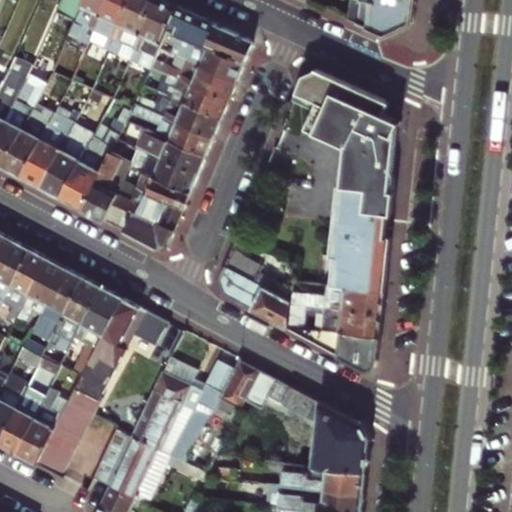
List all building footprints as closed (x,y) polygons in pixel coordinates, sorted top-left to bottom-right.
[(61,0),(55,14),(75,23),(84,0),(61,0)] [(84,0),(75,23),(71,32),(81,37),(73,55),(81,59),(89,40),(106,0),(84,0)] [(106,0),(89,40),(109,49),(131,0),(106,0)] [(155,0),(131,0),(109,49),(130,59),(155,0)] [(162,42),(168,29),(178,5),(165,0),(155,0),(130,59),(152,68),(152,66),(156,58),(160,47),(162,42)] [(416,0),(362,0),(360,23),(388,36),(414,24),(416,0)] [(251,38),(178,5),(168,29),(185,36),(246,61),(253,44),(252,41),(251,38)] [(0,87),(1,84),(0,83),(0,66),(5,57),(16,32),(7,28),(3,37),(0,42),(0,87)] [(168,29),(162,42),(175,47),(179,39),(183,41),(185,36),(168,29)] [(183,41),(178,54),(239,79),(246,61),(185,36),(183,41)] [(239,79),(178,54),(173,66),(156,58),(152,66),(170,73),(231,98),(239,79)] [(0,87),(0,129),(14,103),(6,98),(18,73),(9,69),(1,84),(0,87)] [(394,174),(397,154),(394,154),(395,139),(399,129),(402,124),(400,122),(385,115),(379,112),(385,99),(318,70),(304,78),(298,94),(319,103),(315,110),(307,129),(347,147),(343,186),(339,186),(331,257),(335,258),(332,284),(385,290),(391,238),(387,238),(390,215),(394,215),(396,192),(392,192),(394,174)] [(170,73),(163,92),(223,117),(231,98),(170,73)] [(72,78),(67,88),(87,98),(92,87),(72,78)] [(0,129),(0,162),(4,165),(33,111),(25,107),(35,86),(25,81),(14,103),(0,129)] [(223,117),(163,92),(155,110),(216,135),(223,117)] [(295,101),(315,110),(319,103),(298,94),(295,101)] [(388,101),(385,99),(379,112),(385,115),(390,104),(388,101)] [(62,196),(83,207),(112,150),(118,138),(128,121),(133,112),(136,107),(124,101),(109,131),(99,126),(95,133),(62,196)] [(216,135),(155,110),(137,103),(136,107),(133,112),(162,124),(158,133),(208,154),(216,135)] [(4,165),(23,175),(55,111),(46,107),(44,112),(35,107),(33,111),(4,165)] [(42,185),(75,122),(55,111),(23,175),(42,185)] [(42,185),(62,196),(95,133),(75,122),(42,185)] [(208,154),(158,133),(148,129),(139,147),(201,172),(208,154)] [(201,172),(139,147),(131,166),(145,172),(193,191),(201,172)] [(112,150),(83,207),(107,219),(115,201),(120,192),(123,186),(113,181),(125,157),(112,150)] [(193,191),(145,172),(140,185),(134,198),(120,192),(115,201),(178,228),(193,191)] [(123,186),(120,192),(134,198),(140,185),(132,181),(130,187),(124,184),(123,186)] [(178,228),(115,201),(107,219),(161,248),(171,245),(178,228)] [(0,266),(15,239),(0,230),(0,266)] [(0,309),(4,302),(32,248),(15,239),(0,266),(0,309)] [(256,281),(264,264),(244,254),(249,244),(238,240),(221,280),(224,294),(289,328),(289,326),(291,303),(292,292),(288,290),(285,296),(256,281)] [(15,324),(18,319),(50,257),(32,248),(4,302),(16,308),(10,321),(15,324)] [(37,326),(68,267),(50,257),(18,319),(36,328),(37,326)] [(293,280),(264,264),(256,281),(285,296),(288,290),(292,292),(293,280)] [(46,337),(52,340),(85,276),(68,267),(37,326),(48,332),(46,337)] [(76,337),(103,286),(85,276),(52,340),(48,347),(44,355),(45,356),(62,365),(67,355),(76,337)] [(299,292),(300,281),(293,280),(292,292),(291,303),(306,305),(383,313),(385,290),(332,284),(328,284),(327,294),(299,292)] [(125,298),(103,286),(76,337),(89,344),(78,361),(67,355),(62,365),(64,365),(84,376),(125,298)] [(125,298),(84,376),(82,379),(96,386),(108,363),(117,368),(138,327),(142,329),(146,321),(143,319),(148,310),(125,298)] [(325,313),(323,330),(380,336),(383,313),(306,305),(306,311),(325,313)] [(380,336),(323,330),(289,326),(289,328),(365,369),(377,362),(380,336)] [(30,337),(31,337),(13,327),(9,336),(26,346),(30,337)] [(30,337),(26,346),(44,355),(48,347),(30,337)] [(187,463),(212,414),(197,407),(207,386),(195,380),(199,372),(173,360),(135,438),(160,449),(172,455),(179,459),(187,463)] [(246,400),(261,370),(241,360),(236,370),(212,414),(233,425),(246,400)] [(197,407),(212,414),(236,370),(220,362),(207,386),(197,407)] [(279,380),(261,370),(246,400),(261,409),(265,407),(271,396),(279,380)] [(0,394),(0,440),(27,390),(8,380),(0,394)] [(271,396),(283,403),(292,386),(279,380),(271,396)] [(27,390),(0,440),(0,444),(17,454),(43,405),(48,396),(29,386),(27,390)] [(292,386),(283,403),(316,420),(318,421),(316,447),(312,449),(311,458),(314,461),(313,465),(367,471),(370,438),(363,424),(292,386)] [(101,403),(76,390),(69,402),(94,416),(101,403)] [(48,396),(43,405),(62,416),(63,414),(68,405),(48,394),(48,396)] [(68,405),(63,414),(88,428),(94,416),(69,402),(68,405)] [(62,416),(43,405),(17,454),(36,464),(44,451),(50,439),(56,427),(62,416)] [(62,416),(56,427),(81,440),(88,428),(63,414),(62,416)] [(56,427),(50,439),(75,453),(81,440),(56,427)] [(111,488),(135,500),(160,449),(135,438),(119,431),(95,480),(111,488)] [(75,453),(50,439),(44,451),(69,464),(75,453)] [(69,464),(44,451),(36,464),(62,478),(69,464)] [(179,459),(172,455),(168,462),(175,466),(179,459)] [(367,471),(313,465),(284,462),(283,468),(265,467),(265,475),(260,474),(259,482),(270,484),(364,493),(367,471)] [(238,504),(283,508),(320,511),(362,511),(364,493),(270,484),(269,497),(239,494),(238,504)] [(98,511),(129,511),(135,500),(111,488),(98,511)]
